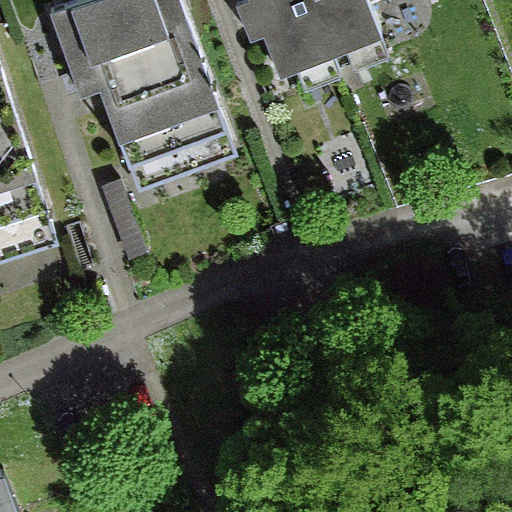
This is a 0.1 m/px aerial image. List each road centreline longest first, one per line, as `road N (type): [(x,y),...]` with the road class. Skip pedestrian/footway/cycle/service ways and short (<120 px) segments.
road 1 (residential): [(129,326),(511,199)]
road 2 (residential): [(129,326),(0,385)]
